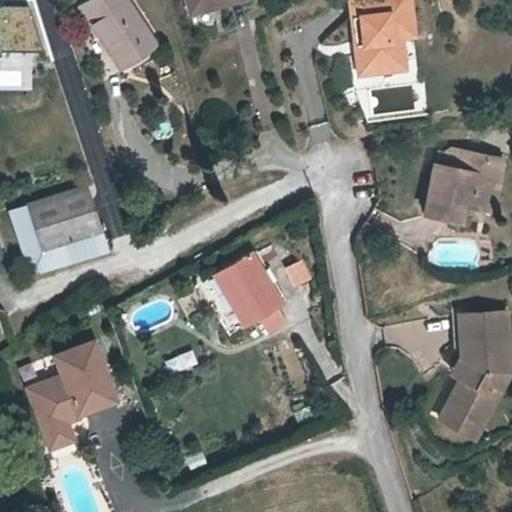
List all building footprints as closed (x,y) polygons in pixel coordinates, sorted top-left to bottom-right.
[(117,73),(155,47),(124,0),(84,0),(73,7),(117,73)] [(185,0),(189,13),(210,7),(207,0),(185,0)] [(365,22),(372,77),(410,73),(407,41),(406,35),(419,33),(414,0),(373,0),(355,2),(357,23),(365,22)] [(0,52),(38,50),(34,5),(0,8),(0,52)] [(364,78),(372,77),(365,22),(357,23),(364,78)] [(487,160),(489,154),(454,147),(447,151),(445,164),(436,162),(426,212),(462,219),(465,203),(466,196),(497,203),(504,163),(487,160)] [(487,160),(504,163),(502,156),(489,154),(487,160)] [(50,157),(26,167),(29,177),(54,168),(50,157)] [(10,210),(30,275),(105,251),(85,186),(10,210)] [(466,196),(465,203),(495,208),(497,203),(466,196)] [(228,279),(257,264),(252,255),(216,274),(221,284),(228,279)] [(292,285),(309,281),(304,260),(287,264),(292,285)] [(228,279),(221,284),(244,328),(281,308),(257,264),(228,279)] [(511,338),(509,310),(464,310),(465,352),(430,414),(478,441),(511,378),(511,338)] [(465,352),(464,310),(455,310),(455,352),(465,352)] [(115,400),(94,341),(56,355),(63,375),(28,387),(43,430),(49,446),(73,438),(67,420),(66,418),(77,413),(115,400)]
